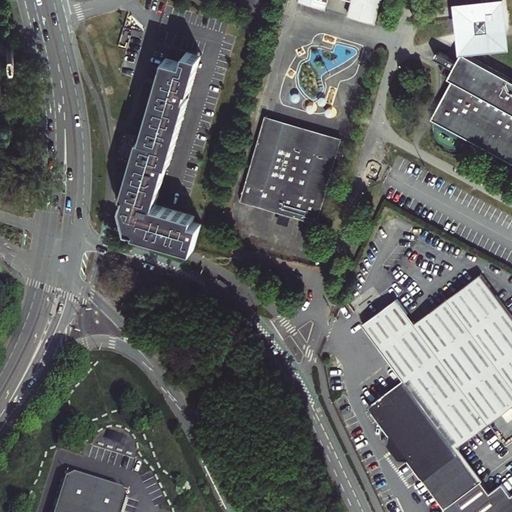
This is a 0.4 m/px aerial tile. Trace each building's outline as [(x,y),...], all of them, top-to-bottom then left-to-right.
[(297,0),(323,8),(324,4),(325,0),(350,0),(347,14),(372,22),(378,0),(297,0)] [(511,0),(457,0),(458,7),(463,46),(511,40),(511,28),(508,0),(511,0)] [(90,37),(92,53),(107,51),(105,35),(90,37)] [(511,74),(462,47),(461,49),(456,47),(453,53),(457,56),(457,57),(437,46),(434,52),(454,62),(452,67),(443,62),(440,68),(452,74),(450,78),(431,114),(511,156),(511,74)] [(139,229),(196,246),(204,221),(195,218),(197,213),(184,209),(158,202),(169,161),(171,161),(202,54),(178,48),(175,59),(167,56),(145,137),(143,137),(126,193),(130,194),(127,205),(133,224),(140,227),(139,229)] [(94,58),(105,90),(120,85),(110,52),(94,58)] [(266,117),(264,126),(282,131),(284,122),(276,120),(266,117)] [(342,139),(284,122),(282,131),(264,126),(241,204),(316,226),(342,139)] [(404,375),(372,398),(444,501),(478,477),(480,475),(456,443),(511,400),(511,310),(482,269),(415,317),(381,342),(404,375)] [(364,319),(381,342),(415,317),(398,294),(364,319)] [(62,469),(62,470),(48,511),(116,511),(123,489),(119,484),(66,468),(62,469)] [(478,477),(444,501),(441,511),(511,511),(511,487),(511,489),(508,491),(499,479),(487,488),(478,477)]
